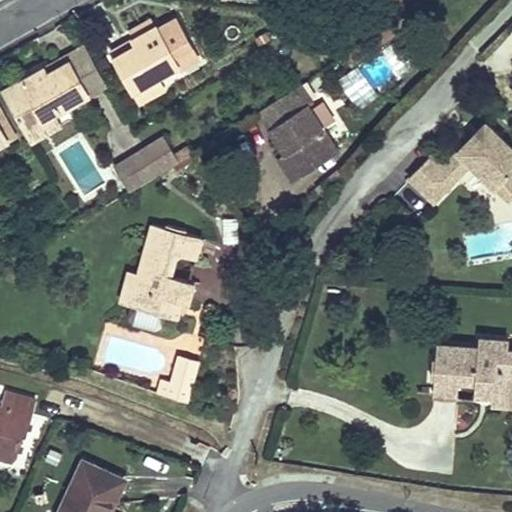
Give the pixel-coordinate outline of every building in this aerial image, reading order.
[(152,19),(131,31),(136,40),(157,28),(152,19)] [(138,45),(117,58),(136,91),(173,70),(164,55),(170,51),(157,28),(136,40),(138,45)] [(136,40),(114,53),(117,58),(138,45),(136,40)] [(377,89),(411,65),(398,48),(365,72),(377,89)] [(170,51),(164,55),(173,70),(179,67),(170,51)] [(67,57),(44,69),(48,75),(70,62),(67,57)] [(44,69),(24,81),(4,92),(33,143),(58,129),(50,116),(41,122),(32,107),(43,101),(51,116),(89,95),(70,62),(48,75),(44,69)] [(360,64),(341,74),(359,105),(377,95),(360,64)] [(283,152),(299,177),(299,176),(337,152),(335,150),(309,107),(316,103),(302,82),(257,110),(283,152)] [(43,101),(32,107),(41,122),(50,116),(51,116),(43,101)] [(511,142),(489,120),(480,128),(483,132),(478,137),(474,134),(446,163),(434,151),(411,175),(437,200),(473,162),(498,187),(511,172),(511,142)] [(7,123),(0,125),(0,141),(1,144),(15,136),(7,123)] [(483,132),(480,128),(474,134),(478,137),(483,132)] [(161,135),(127,156),(142,182),(177,160),(161,135)] [(299,177),(283,152),(277,156),(292,181),(299,177)] [(113,165),(129,190),(142,182),(127,156),(113,165)] [(511,172),(498,187),(511,200),(511,172)] [(219,217),(218,236),(239,237),(239,217),(219,217)] [(126,305),(166,317),(172,299),(180,301),(187,303),(193,281),(170,275),(176,259),(182,256),(195,261),(200,239),(183,234),(184,230),(164,225),(164,229),(150,225),(135,273),(126,305)] [(125,271),(116,302),(126,305),(135,273),(125,271)] [(172,299),(166,317),(175,320),(180,301),(172,299)] [(494,384),(494,393),(511,394),(511,348),(510,348),(510,337),(482,335),(481,345),(441,342),(439,356),(436,356),(434,377),(438,378),(436,393),(458,396),(461,378),(462,377),(464,373),(468,377),(479,378),(478,382),(494,384)] [(197,363),(175,357),(168,384),(189,390),(197,363)] [(189,390),(168,384),(155,380),(150,394),(185,406),(189,390)] [(478,382),(478,391),(494,393),(494,384),(478,382)] [(511,406),(511,394),(494,393),(492,405),(511,406)] [(0,446),(0,453),(16,458),(18,452),(0,446)] [(108,511),(125,478),(84,458),(58,511),(108,511)]
